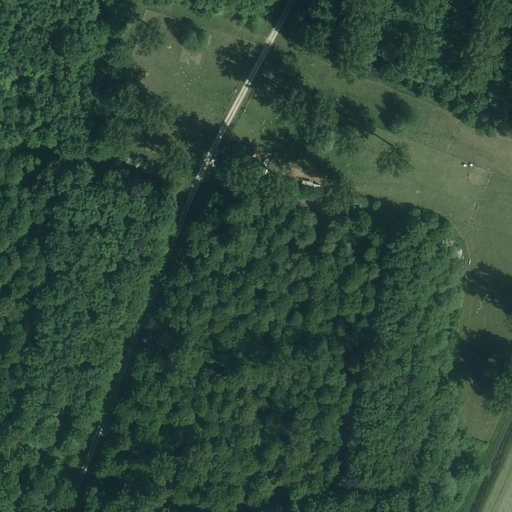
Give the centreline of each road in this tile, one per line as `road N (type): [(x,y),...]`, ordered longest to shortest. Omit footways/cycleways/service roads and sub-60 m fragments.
road 1 (track): [(67,511),(192,194),(292,0)]
road 2 (track): [(400,474),(199,511),(0,432)]
road 3 (track): [(511,134),(258,33),(123,0)]
road 4 (track): [(204,167),(0,128)]
road 5 (track): [(198,181),(0,142)]
road 6 (track): [(459,511),(511,393)]
